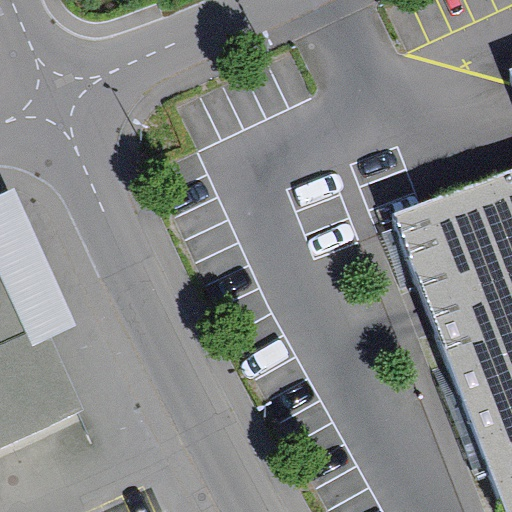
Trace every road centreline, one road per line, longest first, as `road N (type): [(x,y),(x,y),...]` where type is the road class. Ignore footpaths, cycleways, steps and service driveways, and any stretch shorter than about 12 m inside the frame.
road 1 (residential): [(55,100),(262,511)]
road 2 (residential): [(55,100),(270,0)]
